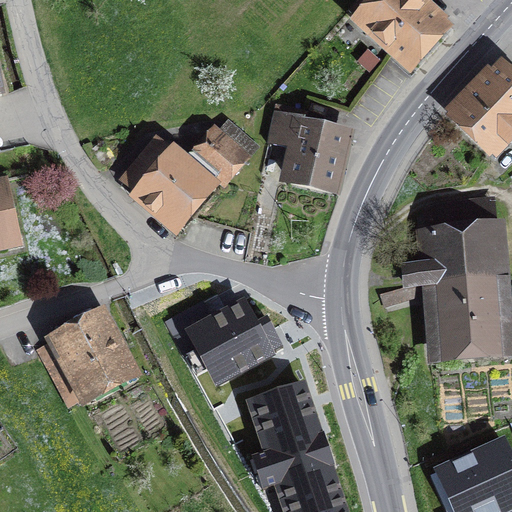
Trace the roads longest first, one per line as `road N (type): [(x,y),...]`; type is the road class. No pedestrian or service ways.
road 1 (secondary): [(511,2),(387,152),(355,219),(342,300)]
road 2 (residential): [(20,0),(36,68),(71,152),(119,214),(169,249)]
road 3 (secondary): [(342,300),(389,511)]
road 4 (unknown): [(169,249),(247,365),(277,375),(320,364)]
road 5 (residential): [(169,249),(142,277),(0,323)]
road 6 (residential): [(169,249),(342,300)]
